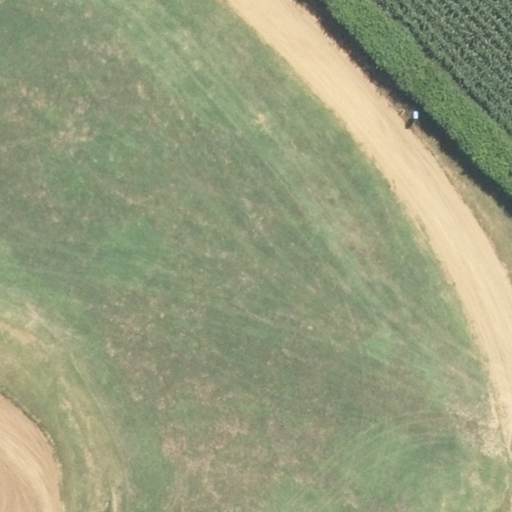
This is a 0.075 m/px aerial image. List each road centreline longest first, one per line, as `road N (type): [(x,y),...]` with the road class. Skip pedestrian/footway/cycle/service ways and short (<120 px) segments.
road 1 (track): [(262,0),(419,204),(511,387)]
road 2 (track): [(17,511),(48,472),(16,385),(0,380)]
